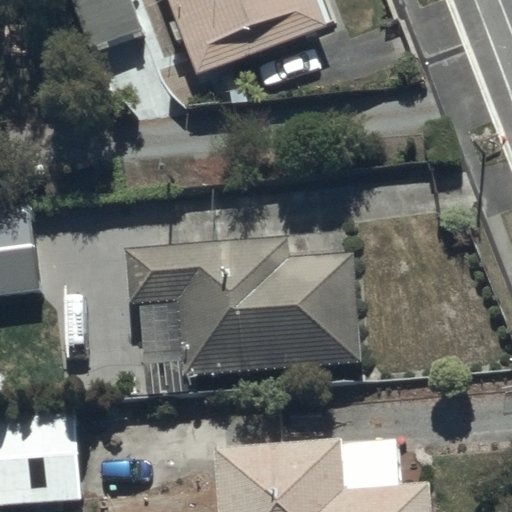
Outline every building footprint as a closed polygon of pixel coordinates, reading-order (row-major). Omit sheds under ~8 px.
[(315,0),(170,0),(200,77),(327,29),(315,0)] [(26,207),(0,210),(0,298),(37,293),(26,207)] [(289,237),(128,254),(134,309),(177,305),(185,383),(363,364),(352,254),(291,261),(289,237)] [(80,422),(0,424),(0,509),(83,507),(80,422)] [(216,511),(433,511),(432,487),(399,488),(396,440),(213,452),(216,511)]
